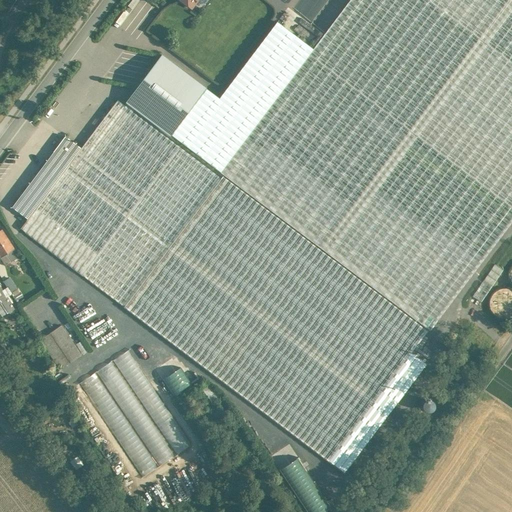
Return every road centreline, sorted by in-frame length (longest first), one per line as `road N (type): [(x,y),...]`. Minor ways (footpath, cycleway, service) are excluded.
road 1 (unclassified): [(511,336),(391,511)]
road 2 (tertiary): [(109,0),(0,146)]
road 3 (unclassified): [(0,397),(81,511)]
